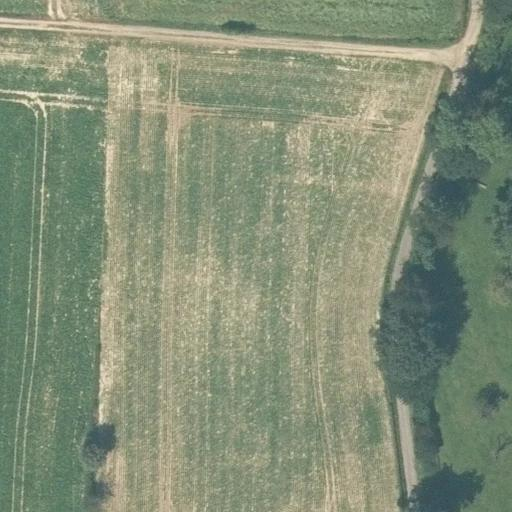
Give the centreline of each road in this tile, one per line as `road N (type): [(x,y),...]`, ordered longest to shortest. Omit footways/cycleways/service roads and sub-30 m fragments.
road 1 (track): [(466,56),(0,25)]
road 2 (track): [(466,56),(395,284),(414,511)]
